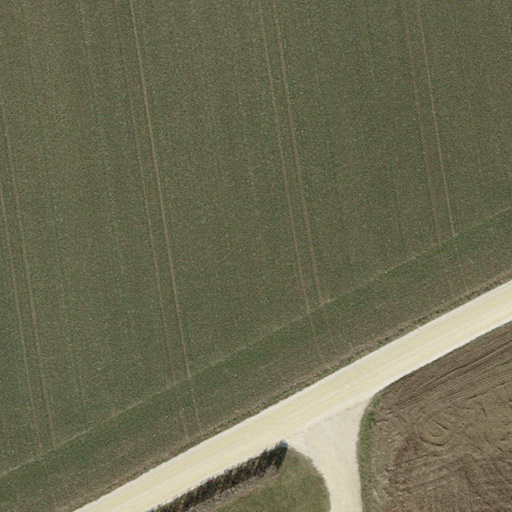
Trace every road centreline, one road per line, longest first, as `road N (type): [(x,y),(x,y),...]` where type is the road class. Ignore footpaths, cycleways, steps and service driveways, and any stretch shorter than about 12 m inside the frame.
road 1 (track): [(101,511),(329,386),(511,303)]
road 2 (track): [(329,386),(346,443),(352,511)]
